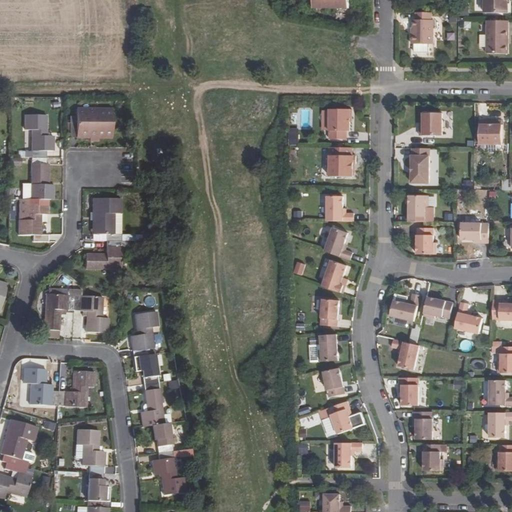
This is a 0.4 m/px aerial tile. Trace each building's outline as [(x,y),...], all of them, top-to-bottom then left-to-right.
[(312,0),(313,8),(348,9),(348,0),(312,0)] [(484,0),(484,13),(508,14),(508,4),(507,4),(507,0),(484,0)] [(431,13),(416,13),(416,21),(413,21),(413,29),(413,34),(411,34),(411,44),(433,45),(433,21),(431,21),(431,13)] [(508,21),(487,21),(487,54),(508,54),(508,44),(506,44),(507,39),(508,39),(508,21)] [(310,128),(311,109),(300,108),(300,128),(310,128)] [(69,123),(69,137),(89,138),(98,138),(111,138),(111,109),(76,109),(76,116),(75,123),(69,123)] [(352,110),(330,110),(330,138),(330,140),(346,140),(346,132),(350,131),(350,123),(350,119),(352,119),(352,110)] [(420,127),(420,136),(442,136),(442,114),(423,114),(423,123),(423,127),(420,127)] [(31,131),(31,157),(45,157),(45,151),(52,151),(53,136),(45,136),(46,116),(24,115),(24,130),(31,131)] [(488,121),(480,121),(480,145),(502,145),(502,126),(501,126),(488,126),(488,121)] [(289,130),(290,145),(301,145),(301,129),(289,130)] [(352,148),(330,148),(330,177),(353,177),(353,165),(356,165),(356,156),(352,156),(352,148)] [(429,149),(412,149),(412,156),(411,183),(429,184),(429,149)] [(31,157),(30,200),(48,200),(52,200),(53,185),(45,185),(45,157),(31,157)] [(429,208),(429,197),(409,196),(409,210),(412,210),(412,214),(409,214),(409,222),(426,222),(426,208),(429,208)] [(343,197),(327,197),(327,222),(354,222),(354,214),(346,214),(343,214),(343,209),(343,197)] [(105,241),(120,242),(128,242),(128,234),(120,235),(113,235),(114,214),(120,214),(120,199),(92,198),(92,234),(106,234),(105,241)] [(31,235),(31,241),(46,242),(46,235),(39,235),(40,214),(48,214),(48,200),(30,200),(26,199),(25,220),(18,220),(18,235),(31,235)] [(481,244),(489,244),(489,224),(461,223),(461,240),(474,240),(481,240),(481,243),(481,244)] [(348,233),(333,228),(325,252),(350,261),(353,253),(345,251),(343,250),(344,245),(348,233)] [(434,229),(417,229),(417,237),(420,237),(420,241),(417,241),(417,255),(436,255),(436,243),(434,243),(434,229)] [(85,254),(84,269),(120,270),(120,248),(128,248),(128,242),(120,242),(105,241),(105,254),(85,254)] [(295,272),(303,275),(307,264),(299,261),(295,272)] [(322,287),(341,293),(344,286),(341,285),(343,278),(347,266),(331,261),(322,287)] [(394,301),(390,317),(414,322),(421,296),(413,294),(411,302),(411,305),(406,304),(394,301)] [(45,295),(44,331),(59,332),(60,311),(73,312),(74,297),(45,295)] [(86,313),(85,333),(107,334),(107,319),(100,318),(101,298),(74,297),(73,312),(86,313)] [(450,320),(453,303),(445,301),(445,302),(444,304),(441,303),(441,301),(428,298),(424,316),(435,319),(435,316),(450,320)] [(321,326),(337,327),(338,319),(335,319),(336,315),(338,315),(339,301),(320,300),(319,311),(322,311),(321,326)] [(501,301),(493,301),(493,321),(511,321),(511,304),(508,305),(501,304),(501,301)] [(461,303),(455,329),(480,335),(483,319),(471,316),(466,316),(467,312),(469,305),(461,303)] [(156,313),(134,315),(136,336),(130,336),(133,358),(139,357),(154,355),(150,329),(158,328),(156,313)] [(411,340),(418,341),(421,328),(413,326),(411,340)] [(319,351),(319,362),(338,361),(338,347),(335,348),(335,344),(337,344),(337,335),(321,336),(321,351),(319,351)] [(399,367),(414,371),(420,346),(394,340),(392,348),(400,350),(403,350),(402,355),(399,367)] [(498,362),(498,373),(511,373),(511,347),(501,347),(501,362),(498,362)] [(142,372),(143,385),(158,383),(154,355),(139,357),(133,358),(134,373),(142,372)] [(483,369),(484,361),(474,360),(473,368),(483,369)] [(329,398),(345,395),(343,386),(341,387),(340,383),(343,383),(340,369),(321,373),(323,384),(326,384),(329,398)] [(31,385),(29,405),(57,407),(58,392),(53,392),(45,391),(46,371),(25,370),(24,385),(31,385)] [(58,392),(57,407),(85,409),(87,388),(94,389),(95,373),(73,373),(72,393),(58,392)] [(419,379),(399,379),(399,386),(402,386),(402,393),(402,406),(419,406),(419,379)] [(506,381),(490,381),(490,406),(511,406),(511,398),(509,398),(506,399),(506,394),(506,381)] [(140,413),(142,427),(151,426),(163,424),(158,383),(143,385),(146,412),(140,413)] [(350,410),(347,402),(328,409),(338,435),(353,429),(349,417),(347,411),(350,410)] [(434,413),(414,412),(414,420),(417,420),(417,427),(417,440),(433,440),(434,413)] [(511,413),(490,413),(489,438),(505,439),(505,426),(505,421),(508,421),(511,421),(511,413)] [(14,458),(12,465),(26,469),(28,463),(32,463),(34,462),(35,457),(34,455),(24,452),(27,440),(34,442),(38,429),(10,421),(1,454),(14,458)] [(156,441),(158,454),(172,452),(168,424),(163,424),(151,426),(153,442),(156,441)] [(90,466),(89,473),(104,474),(105,453),(98,452),(99,432),(77,431),(76,445),(84,446),(82,467),(90,466)] [(363,444),(336,443),(335,469),(351,469),(351,456),(351,451),(354,452),(362,451),(363,444)] [(441,445),(425,445),(425,454),(427,454),(427,457),(425,457),(425,471),(444,472),(444,460),(441,460),(441,445)] [(497,460),(497,472),(511,471),(511,445),(500,446),(500,460),(497,460)] [(160,475),(163,496),(185,493),(183,478),(176,479),(172,452),(158,454),(158,461),(151,462),(154,476),(160,475)] [(0,475),(0,497),(4,499),(6,492),(26,498),(31,477),(24,475),(26,469),(12,465),(10,471),(17,472),(15,480),(0,475)] [(89,473),(87,502),(94,502),(108,503),(109,488),(103,488),(104,474),(89,473)] [(323,511),(350,511),(350,507),(342,507),(339,507),(339,498),(339,495),(323,495),(323,511)] [(301,501),(301,511),(311,511),(311,501),(301,501)] [(107,511),(108,503),(94,502),(93,509),(87,508),(86,511),(107,511)]
